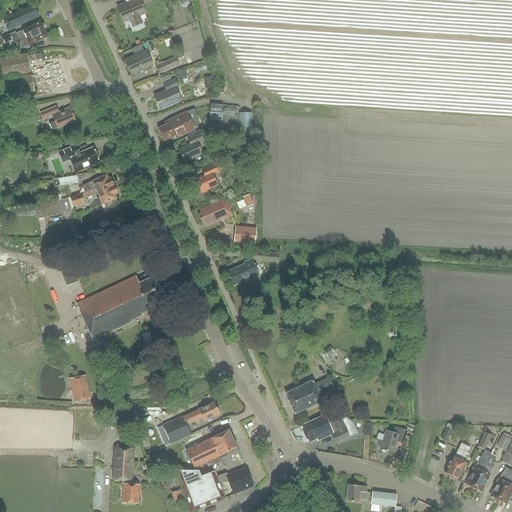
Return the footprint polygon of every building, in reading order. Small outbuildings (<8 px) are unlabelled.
[(138,0),(129,0),(130,2),(117,8),(123,22),(129,20),(133,29),(143,25),(139,16),(144,14),(138,0)] [(8,31),(39,17),(36,11),(36,10),(35,7),(34,7),(33,5),(23,10),(22,9),(18,11),(18,12),(2,19),(8,31)] [(29,46),(47,38),(44,30),(45,28),(43,24),(41,23),(40,23),(16,34),(19,42),(26,39),(29,46)] [(2,38),(5,44),(12,40),(10,34),(2,38)] [(134,55),(143,51),(141,46),(132,50),(134,55)] [(131,75),(152,65),(146,50),(124,60),(131,75)] [(0,78),(30,73),(27,54),(0,59),(0,78)] [(42,60),(41,54),(29,56),(30,62),(42,60)] [(185,64),(183,56),(176,58),(156,67),(159,75),(180,65),(185,64)] [(31,76),(0,81),(0,98),(34,92),(31,76)] [(160,110),(181,100),(176,88),(178,87),(175,79),(163,84),(166,91),(154,96),(160,110)] [(222,114),(223,105),(210,104),(210,113),(222,114)] [(43,120),(52,116),(55,122),(50,124),(53,130),(75,121),(70,108),(58,113),(56,107),(40,113),(43,120)] [(203,116),(199,108),(186,114),(186,113),(168,122),(169,124),(158,129),(164,141),(175,136),(176,138),(187,132),(189,137),(196,133),(193,127),(201,124),(198,118),(203,116)] [(239,113),(239,133),(252,133),(252,113),(239,113)] [(206,146),(203,140),(199,133),(187,139),(190,144),(179,150),(185,162),(203,154),(201,149),(206,146)] [(75,173),(99,163),(93,148),(80,153),(76,145),(59,153),(63,163),(70,160),(75,173)] [(49,156),(59,153),(57,148),(48,151),(49,156)] [(213,175),(219,172),(215,164),(203,170),(205,175),(194,181),(200,194),(207,191),(207,190),(218,185),(213,175)] [(77,176),(54,180),(55,188),(78,184),(77,176)] [(97,194),(113,186),(110,179),(108,180),(106,176),(100,178),(100,177),(95,179),(96,180),(82,186),(85,193),(95,189),(97,194)] [(115,195),(117,194),(113,186),(97,194),(99,198),(90,202),(93,209),(105,204),(108,212),(117,208),(113,200),(117,199),(115,195)] [(253,193),(246,196),(250,206),(257,203),(253,193)] [(76,195),(79,206),(85,204),(82,194),(76,195)] [(70,197),(74,208),(79,206),(76,195),(70,197)] [(224,221),(232,217),(225,200),(200,211),(201,214),(199,215),(203,224),(205,223),(207,227),(221,221),(219,216),(222,215),(224,221)] [(256,229),(236,227),(234,243),(255,245),(256,229)] [(279,264),(280,255),(251,251),(250,259),(253,259),(254,261),(279,264)] [(227,272),(233,286),(244,281),(246,282),(251,280),(251,278),(259,275),(252,259),(246,262),(247,263),(227,272)] [(60,270),(68,287),(78,282),(70,265),(60,270)] [(150,306),(165,299),(155,277),(139,284),(136,277),(76,304),(93,340),(132,322),(132,321),(143,316),(142,314),(151,309),(150,306)] [(331,348),(324,352),(328,357),(334,353),(331,348)] [(91,399),(86,375),(69,379),(74,403),(91,399)] [(319,396),(334,390),(329,378),(314,384),(313,381),(286,394),(289,402),(290,402),(292,405),(291,405),(295,414),(322,402),(319,396)] [(183,417),(163,425),(171,444),(191,435),(186,425),(203,418),(204,421),(219,414),(214,403),(199,410),(183,417)] [(318,419),(301,427),(308,444),(317,440),(318,441),(328,436),(328,437),(331,435),(336,444),(350,437),(341,418),(334,422),(332,419),(328,420),(326,416),(318,419)] [(447,443),(454,426),(451,425),(447,425),(441,440),(447,443)] [(408,431),(395,427),(393,433),(387,431),(383,442),(380,441),(378,448),(381,449),(394,454),(398,442),(404,444),(408,431)] [(239,453),(228,431),(227,428),(214,434),(215,437),(211,439),(204,442),(200,433),(172,447),(183,469),(194,469),(200,466),(202,470),(208,467),(208,468),(223,461),(226,466),(231,464),(228,458),(239,453)] [(492,437),(493,436),(485,432),(478,447),(485,450),(489,442),(493,444),(495,439),(492,437)] [(511,440),(511,437),(505,434),(503,437),(502,436),(497,446),(507,451),(511,441),(511,440)] [(511,455),(511,454),(511,444),(502,462),(511,466),(511,455)] [(138,504),(139,485),(137,485),(137,483),(133,483),(132,481),(134,449),(115,448),(113,480),(122,480),(122,492),(123,492),(123,503),(138,504)] [(454,459),(452,458),(444,473),(458,480),(465,464),(462,462),(466,453),(458,450),(454,459)] [(466,486),(473,489),(487,461),(479,458),(466,486)] [(487,461),(473,489),(481,493),(492,470),(485,466),(487,461)] [(490,498),(498,501),(511,472),(511,470),(506,468),(504,473),(502,472),(490,498)] [(234,493),(252,486),(246,469),(228,477),(226,473),(218,476),(216,477),(214,472),(201,477),(199,471),(177,472),(184,489),(192,511),(224,499),(219,485),(226,482),(229,481),(234,493)] [(511,472),(498,501),(505,505),(511,491),(511,472)] [(367,487),(348,485),(346,501),(359,503),(360,491),(366,492),(367,487)] [(184,489),(175,490),(176,501),(185,500),(184,489)] [(397,494),(373,491),(373,492),(371,504),(396,507),(397,494)]
